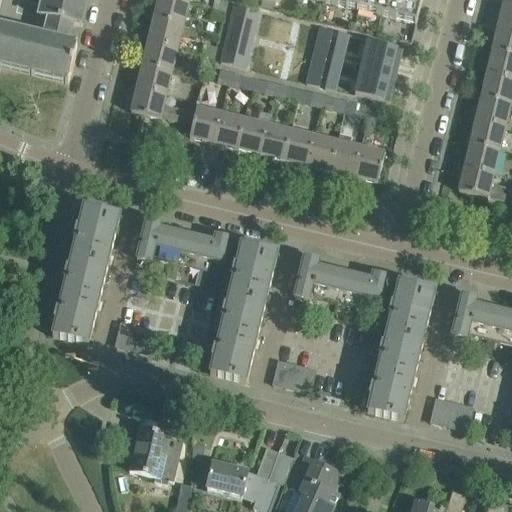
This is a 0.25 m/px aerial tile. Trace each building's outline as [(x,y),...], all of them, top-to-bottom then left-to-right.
[(48,22),(44,39),(68,45),(73,26),(82,28),(88,0),(43,0),(39,20),(48,22)] [(169,0),(158,0),(154,21),(183,28),(189,5),(169,0)] [(213,10),(225,13),(227,3),(216,0),(213,10)] [(316,0),(358,10),(360,0),(316,0)] [(360,0),(358,10),(417,24),(422,0),(360,0)] [(511,7),(504,6),(498,29),(511,32),(511,7)] [(234,7),(232,17),(244,20),(247,10),(234,7)] [(211,21),(222,24),(225,13),(213,10),(211,21)] [(247,10),(244,20),(257,23),(259,13),(247,10)] [(232,17),(230,26),(242,29),(244,20),(232,17)] [(244,20),(242,29),(254,32),(257,23),(244,20)] [(154,21),(148,45),(177,52),(183,28),(154,21)] [(230,26),(228,35),(240,38),(242,29),(230,26)] [(0,68),(68,85),(77,47),(68,45),(44,39),(0,28),(0,68)] [(242,29),(240,38),(252,41),(254,32),(242,29)] [(511,32),(498,29),(492,53),(511,57),(511,32)] [(320,30),(318,40),(330,43),(332,33),(320,30)] [(338,34),(334,54),(344,57),(349,37),(338,34)] [(228,35),(225,44),(238,47),(240,38),(228,35)] [(240,38),(238,47),(250,50),(252,41),(240,38)] [(318,40),(315,49),(328,52),(330,43),(318,40)] [(225,44),(223,53),(235,56),(238,47),(225,44)] [(368,44),(363,62),(398,70),(402,52),(368,44)] [(148,45),(142,68),(172,75),(177,52),(148,45)] [(202,57),(213,60),(216,50),(204,47),(202,57)] [(238,47),(235,56),(248,59),(250,50),(238,47)] [(315,49),(313,58),(326,61),(328,52),(315,49)] [(223,53),(221,63),(233,66),(235,56),(223,53)] [(511,57),(492,53),(487,76),(511,82),(511,57)] [(334,54),(329,71),(340,74),(344,57),(334,54)] [(235,56),(233,66),(245,69),(248,59),(235,56)] [(199,67),(211,70),(213,60),(202,57),(199,67)] [(313,58),(311,67),(323,70),(326,61),(313,58)] [(363,62),(359,79),(393,87),(393,86),(398,70),(363,62)] [(311,67),(309,76),(321,79),(323,70),(311,67)] [(142,68),(137,91),(166,98),(172,75),(142,68)] [(228,85),(231,74),(220,71),(217,83),(228,85)] [(329,71),(325,91),(335,94),(340,74),(329,71)] [(238,88),(241,76),(231,74),(228,85),(238,88)] [(309,76),(306,87),(319,90),(321,79),(309,76)] [(511,82),(487,76),(481,100),(510,107),(511,99),(511,82)] [(359,79),(355,96),(389,105),(393,87),(359,79)] [(275,97),(278,86),(267,83),(264,95),(275,97)] [(278,86),(275,97),(298,103),(301,92),(278,86)] [(195,116),(164,108),(166,98),(137,91),(131,115),(160,122),(161,120),(192,128),(195,116)] [(301,92),(298,103),(321,110),(324,98),(301,92)] [(324,98),(321,110),(345,116),(348,104),(324,98)] [(481,100),(475,123),(505,131),(510,107),(481,100)] [(348,104),(345,116),(368,122),(371,110),(348,104)] [(196,110),(195,116),(192,128),(190,140),(213,146),(220,116),(196,110)] [(377,124),(380,112),(371,110),(368,122),(377,124)] [(213,146),(237,151),(244,122),(220,116),(213,146)] [(267,128),(244,122),(237,151),(260,157),(267,128)] [(475,123),(470,147),(499,154),(505,131),(475,123)] [(260,157),(284,163),(291,133),(267,128),(260,157)] [(314,139),(291,133),(284,163),(307,168),(314,139)] [(340,137),(338,145),(331,174),(354,180),(361,151),(349,148),(351,140),(340,137)] [(307,168),(331,174),(338,145),(314,139),(307,168)] [(470,147),(464,170),(493,178),(499,154),(470,147)] [(385,156),(361,151),(354,180),(378,185),(385,156)] [(488,201),(488,199),(511,204),(511,192),(491,188),(493,178),(464,170),(458,194),(488,201)] [(109,262),(120,219),(84,210),(73,253),(109,262)] [(181,234),(173,232),(160,229),(161,225),(146,221),(145,225),(144,232),(142,241),(137,261),(152,265),(153,261),(160,263),(165,264),(199,272),(208,274),(210,263),(224,266),(227,255),(238,258),(241,249),(229,246),(230,241),(215,238),(214,242),(201,239),(193,237),(181,234)] [(267,300),(268,292),(277,257),(244,249),(241,249),(238,258),(231,291),(267,300)] [(99,305),(99,304),(109,262),(73,253),(63,296),(99,305)] [(310,299),(323,302),(331,270),(318,267),(319,263),(304,259),(294,299),(309,303),(310,299)] [(323,302),(351,309),(359,277),(331,270),(323,302)] [(199,272),(197,279),(206,281),(208,274),(199,272)] [(175,282),(177,275),(168,273),(166,280),(175,282)] [(368,301),(382,304),(387,284),(388,279),(373,276),(372,280),(359,277),(351,309),(365,312),(368,301)] [(197,279),(195,286),(204,289),(206,281),(197,279)] [(387,284),(384,295),(396,298),(393,307),(388,329),(424,338),(426,330),(434,295),(416,291),(398,286),(398,287),(387,284)] [(220,334),(256,343),(267,300),(231,291),(220,334)] [(63,296),(53,337),(52,339),(88,348),(99,305),(63,296)] [(461,297),(459,308),(452,337),(467,341),(468,337),(481,340),(488,308),(475,305),(476,301),(461,297)] [(511,333),(511,313),(508,313),(488,308),(481,340),(509,346),(511,333)] [(115,349),(128,352),(133,329),(121,326),(115,349)] [(128,352),(140,355),(146,332),(133,329),(128,352)] [(414,381),(424,338),(388,329),(378,372),(414,381)] [(140,355),(153,358),(158,335),(146,332),(140,355)] [(220,334),(210,377),(246,386),(256,343),(220,334)] [(273,387),(285,390),(291,367),(278,364),(273,387)] [(285,390),(297,394),(303,370),(291,367),(285,390)] [(297,394),(310,397),(316,373),(303,370),(297,394)] [(403,424),(414,381),(378,372),(367,415),(403,424)] [(430,425),(443,428),(448,405),(436,402),(430,425)] [(443,428),(455,431),(461,408),(448,405),(443,428)] [(455,431),(467,434),(473,411),(461,408),(455,431)] [(139,432),(129,475),(155,481),(154,485),(168,488),(169,484),(174,486),(184,443),(179,442),(182,430),(158,424),(156,436),(139,432)] [(257,478),(248,475),(248,474),(213,466),(207,491),(242,500),(243,495),(271,482),(269,481),(279,455),(267,451),(257,478)] [(279,455),(269,481),(271,482),(243,495),(242,500),(255,504),(253,511),(271,511),(281,487),(282,488),(292,460),(279,455)] [(307,498),(301,511),(332,511),(338,498),(333,496),(342,476),(306,460),(292,491),(307,498)] [(446,511),(461,511),(466,499),(452,494),(446,511)]
